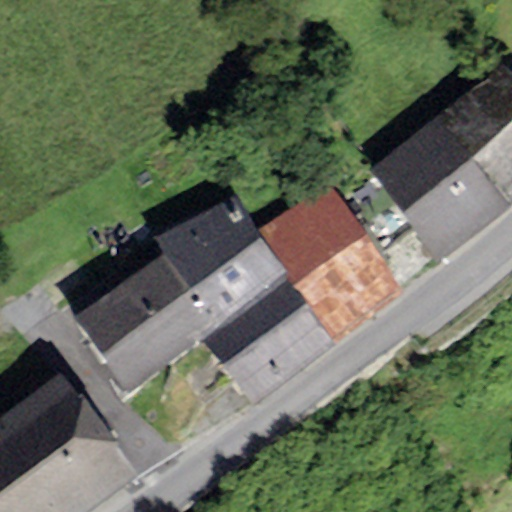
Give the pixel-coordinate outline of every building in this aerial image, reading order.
[(511,58),(511,57),(444,109),(511,196),(511,58)] [(511,196),(444,109),(373,163),(443,252),(511,198),(511,196)] [(398,284),(331,177),(262,220),(329,327),(398,284)] [(165,248),(216,321),(289,273),(233,184),(159,230),(165,248)] [(165,248),(78,308),(129,380),(203,329),(216,321),(165,248)] [(334,342),(289,273),(216,321),(203,329),(248,398),(334,342)] [(63,366),(0,408),(0,511),(80,511),(137,474),(63,366)]
